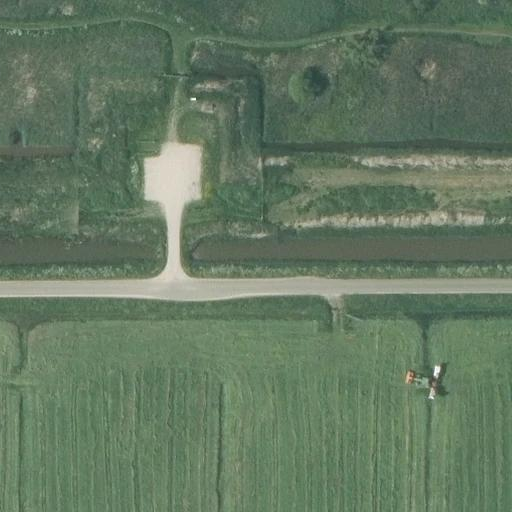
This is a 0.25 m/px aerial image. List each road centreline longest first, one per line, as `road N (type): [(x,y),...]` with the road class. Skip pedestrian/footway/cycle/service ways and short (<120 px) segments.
road 1 (unclassified): [(0,290),(511,285)]
road 2 (track): [(459,390),(339,355),(210,356),(0,379)]
road 3 (track): [(175,137),(172,289)]
